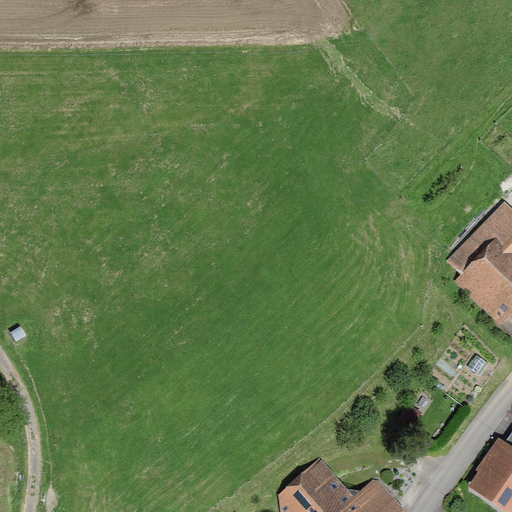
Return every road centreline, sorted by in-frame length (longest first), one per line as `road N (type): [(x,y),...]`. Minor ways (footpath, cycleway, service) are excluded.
road 1 (track): [(0,369),(35,422),(21,511)]
road 2 (unclassified): [(440,511),(511,414)]
